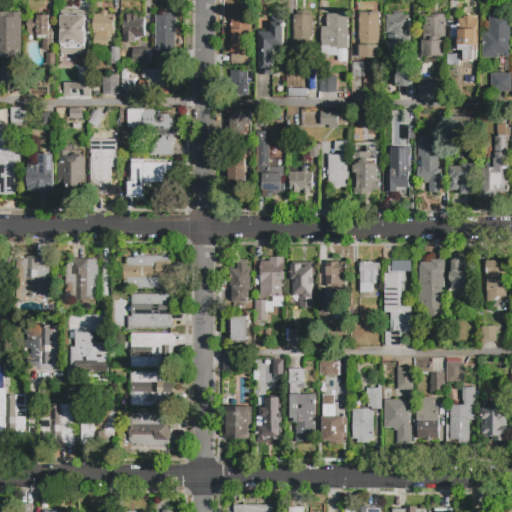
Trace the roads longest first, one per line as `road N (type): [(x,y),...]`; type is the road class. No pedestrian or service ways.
road 1 (residential): [(0,225),(511,229)]
road 2 (residential): [(0,479),(511,480)]
road 3 (residential): [(203,0),(203,511)]
